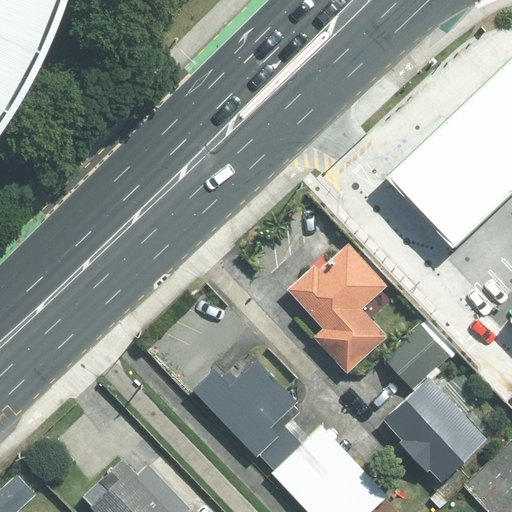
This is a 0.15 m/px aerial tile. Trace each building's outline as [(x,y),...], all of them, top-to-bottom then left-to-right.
[(0,0),(0,126),(54,19),(59,0),(0,0)] [(511,58),(385,178),(453,249),(511,193),(511,58)] [(387,283),(349,241),(318,268),(313,263),(289,285),(324,324),(313,333),(346,370),(387,334),(361,306),(387,283)] [(447,352),(419,321),(383,354),(412,385),(447,352)] [(229,382),(213,365),(192,386),(256,452),(258,450),(277,432),(269,424),(293,401),(296,399),(255,357),(229,382)] [(428,373),(383,416),(402,436),(399,438),(427,468),(429,466),(441,479),(487,436),(428,373)] [(258,450),(274,468),(307,436),(290,419),(300,409),(293,401),(269,424),(277,432),(258,450)] [(274,468),(271,471),(310,511),(365,511),(387,492),(321,423),(307,436),(274,468)] [(184,511),(189,508),(126,445),(76,494),(93,511),(184,511)] [(0,489),(0,511),(13,511),(35,492),(18,473),(0,489)]
